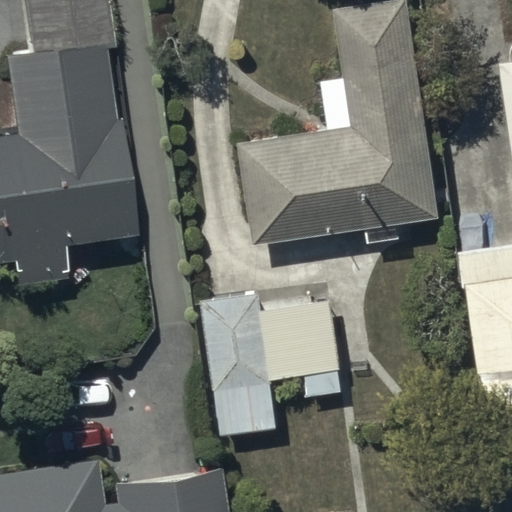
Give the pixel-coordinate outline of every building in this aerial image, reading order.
[(57,204),(121,197),(97,0),(29,0),(32,13),(8,16),(17,97),(0,98),(0,212),(2,213),(6,247),(61,240),(57,204)] [(252,194),(424,170),(400,0),(340,0),(352,81),(238,97),(252,194)] [(511,19),(498,21),(511,134),(511,19)] [(511,224),(460,233),(491,435),(511,432),(511,224)] [(257,282),(200,289),(215,425),(277,418),(271,368),(303,365),(306,385),(338,381),(327,290),(259,298),(257,282)] [(0,511),(184,511),(176,423),(80,431),(78,412),(0,419),(0,511)]
